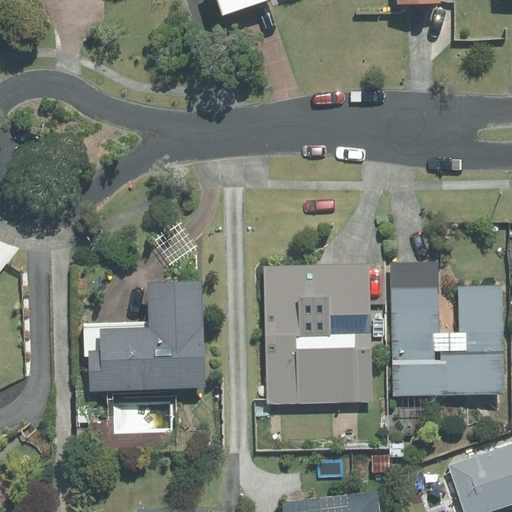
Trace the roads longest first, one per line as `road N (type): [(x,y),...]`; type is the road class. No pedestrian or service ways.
road 1 (residential): [(201,134),(61,203),(21,202),(0,188)]
road 2 (residential): [(0,100),(52,85),(177,129)]
road 3 (residential): [(201,134),(385,129)]
road 4 (residential): [(511,154),(385,129)]
road 5 (residential): [(385,129),(511,110)]
